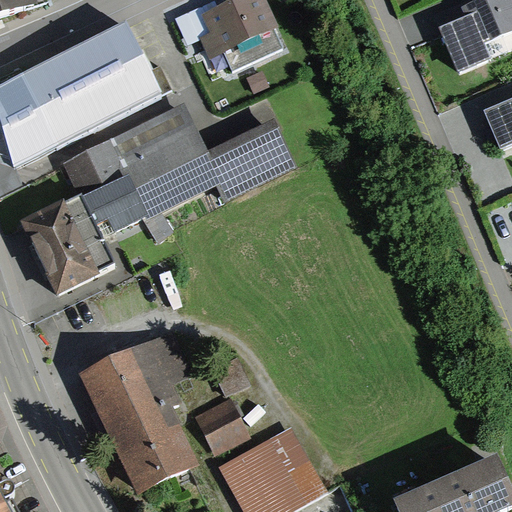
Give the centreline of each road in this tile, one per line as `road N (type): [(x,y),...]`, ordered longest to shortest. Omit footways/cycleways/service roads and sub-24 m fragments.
road 1 (residential): [(380,0),(511,306)]
road 2 (secondary): [(81,511),(7,342)]
road 3 (residential): [(110,0),(0,51)]
